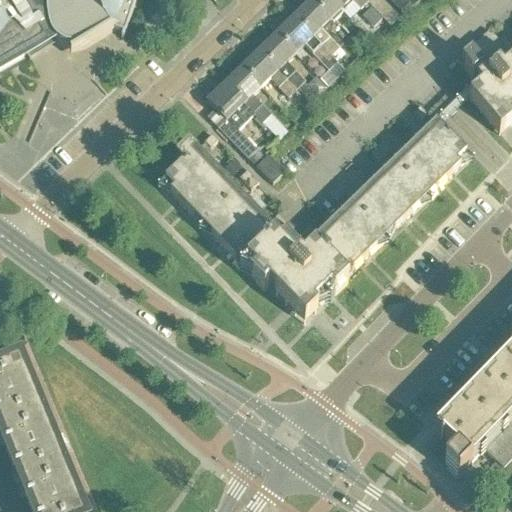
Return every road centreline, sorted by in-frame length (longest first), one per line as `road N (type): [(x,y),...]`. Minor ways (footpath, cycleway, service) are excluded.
road 1 (residential): [(11,246),(260,0)]
road 2 (residential): [(365,372),(511,211)]
road 3 (secondary): [(11,246),(168,363)]
road 4 (secondary): [(281,427),(168,363)]
road 5 (secondary): [(168,363),(265,446)]
